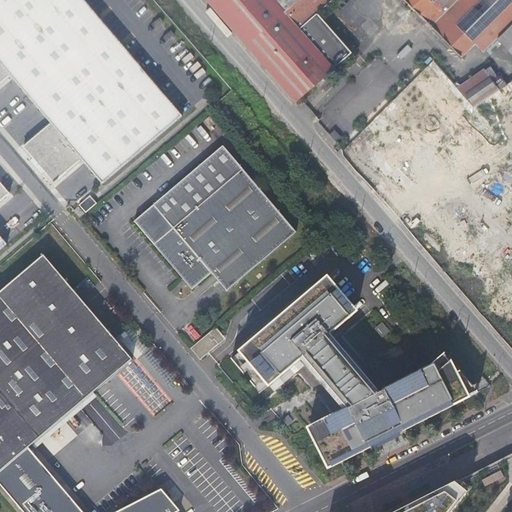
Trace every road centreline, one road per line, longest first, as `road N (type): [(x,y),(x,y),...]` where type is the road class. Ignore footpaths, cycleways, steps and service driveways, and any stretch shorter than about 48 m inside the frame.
road 1 (residential): [(190,0),(511,368)]
road 2 (unknown): [(204,385),(229,343),(320,263),(342,267),(411,350)]
road 3 (secondary): [(315,511),(511,412)]
road 4 (unknown): [(297,122),(398,17)]
